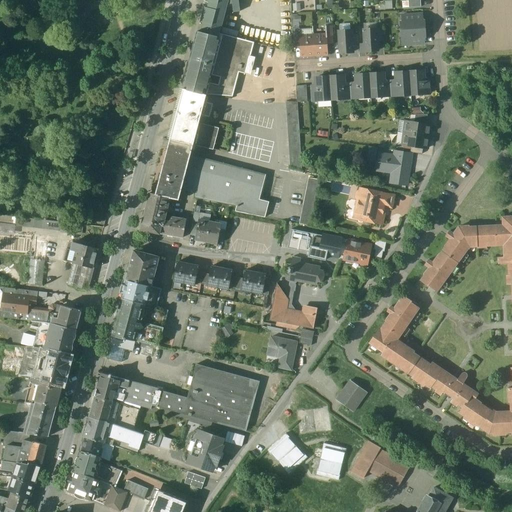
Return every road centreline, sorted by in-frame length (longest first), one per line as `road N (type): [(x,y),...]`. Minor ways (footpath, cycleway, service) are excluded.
road 1 (residential): [(511,449),(493,450),(351,351),(440,221)]
road 2 (tertiary): [(51,491),(121,240)]
road 3 (tertiary): [(121,240),(175,24)]
road 4 (residential): [(121,240),(278,264)]
road 5 (residential): [(440,59),(299,66)]
